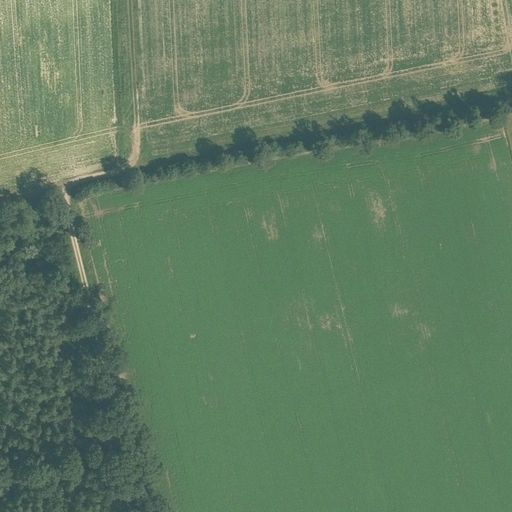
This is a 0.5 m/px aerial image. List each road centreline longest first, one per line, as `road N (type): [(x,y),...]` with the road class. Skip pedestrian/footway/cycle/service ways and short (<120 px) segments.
road 1 (track): [(122,437),(57,190),(136,173)]
road 2 (track): [(122,437),(0,472)]
